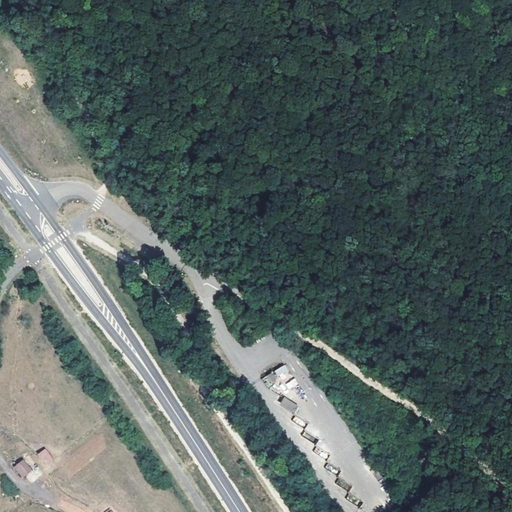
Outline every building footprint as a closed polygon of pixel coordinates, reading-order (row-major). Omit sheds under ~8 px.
[(278,378),(289,372),(285,365),(274,370),(278,378)] [(268,386),(277,381),(272,373),(263,379),(268,386)] [(290,389),(299,383),(295,377),(286,384),(290,389)] [(284,397),(279,405),(293,413),(298,405),(284,397)] [(309,423),(305,428),(314,437),(318,432),(309,423)] [(315,446),(312,452),(326,459),(329,453),(315,446)] [(46,466),(54,460),(45,448),(37,454),(46,466)] [(13,467),(22,478),(32,470),(23,459),(13,467)] [(338,479),(335,484),(349,489),(351,484),(338,479)]
